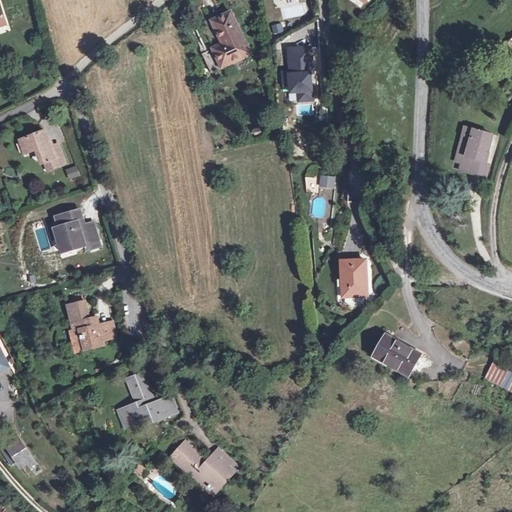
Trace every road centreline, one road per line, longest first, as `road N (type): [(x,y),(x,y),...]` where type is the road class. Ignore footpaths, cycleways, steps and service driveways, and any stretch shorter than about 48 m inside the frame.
road 1 (residential): [(417,175),(404,279),(388,254),(321,0)]
road 2 (residential): [(61,84),(134,310)]
road 3 (tertiary): [(423,0),(417,175)]
road 4 (tertiary): [(417,175),(429,230),(450,259),(511,290)]
road 5 (residential): [(61,84),(163,0)]
